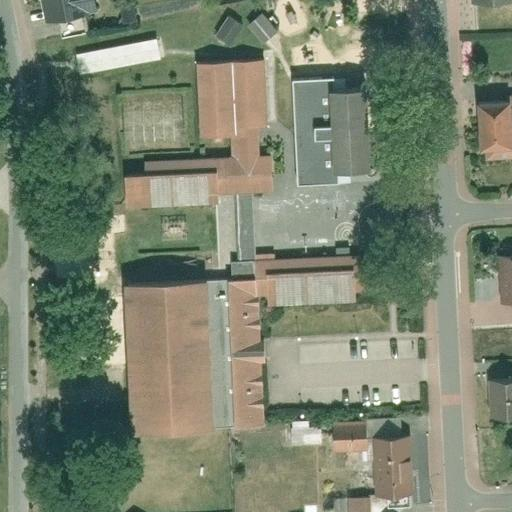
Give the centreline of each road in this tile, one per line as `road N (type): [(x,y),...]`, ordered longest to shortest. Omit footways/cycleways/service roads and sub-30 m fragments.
road 1 (residential): [(1,0),(12,58),(17,281)]
road 2 (residential): [(455,489),(443,211)]
road 3 (residential): [(17,281),(17,511)]
road 4 (residential): [(443,211),(434,0)]
